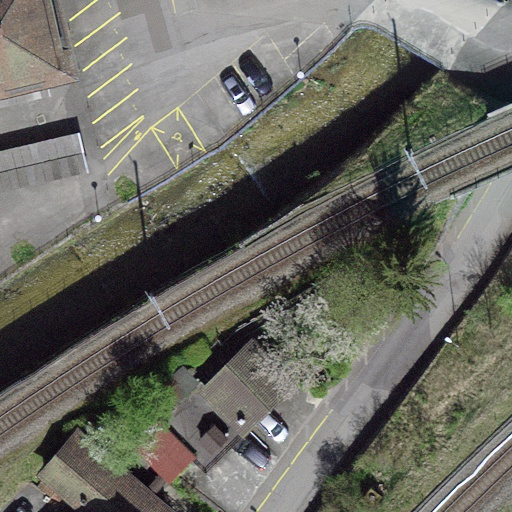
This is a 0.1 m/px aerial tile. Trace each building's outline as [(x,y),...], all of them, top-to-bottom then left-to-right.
[(0,0),(0,82),(66,68),(49,0),(0,0)] [(198,378),(226,406),(270,363),(241,334),(198,378)] [(285,377),(270,363),(226,406),(241,422),(285,377)] [(155,420),(190,455),(199,464),(241,422),(226,406),(198,378),(157,418),(155,420)] [(44,471),(49,475),(41,487),(62,500),(68,492),(91,511),(158,511),(141,497),(166,470),(172,475),(190,455),(155,420),(157,418),(146,407),(121,431),(72,438),(44,471)]
